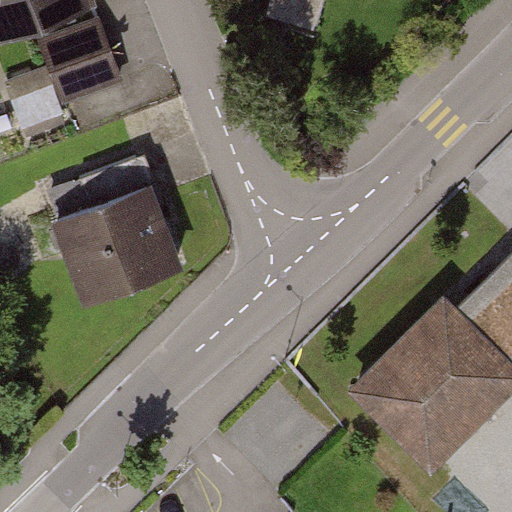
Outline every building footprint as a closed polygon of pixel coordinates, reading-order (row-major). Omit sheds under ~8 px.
[(0,0),(0,14),(42,0),(0,0)] [(277,0),(274,19),(327,29),(332,0),(277,0)] [(101,5),(35,29),(60,97),(126,72),(101,5)] [(142,166),(44,207),(81,294),(178,254),(142,166)] [(511,242),(348,393),(412,468),(511,375),(511,242)]
